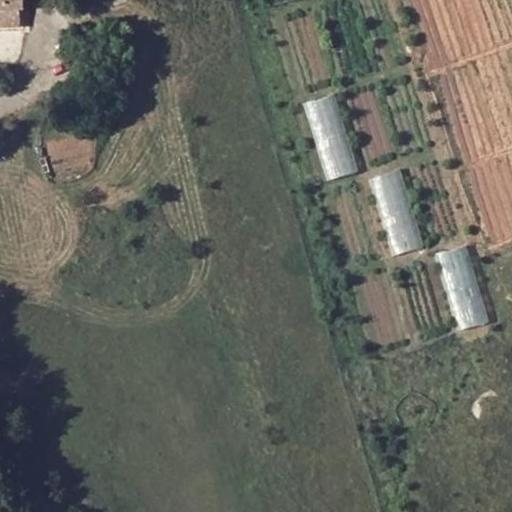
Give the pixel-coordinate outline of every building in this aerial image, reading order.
[(0,0),(0,8),(20,8),(17,0),(0,0)] [(0,26),(20,27),(20,8),(0,8),(0,26)] [(345,95),(313,101),(327,178),(359,173),(345,95)] [(405,169),(374,179),(398,255),(429,245),(405,169)] [(471,244),(440,254),(463,331),(494,321),(471,244)]
